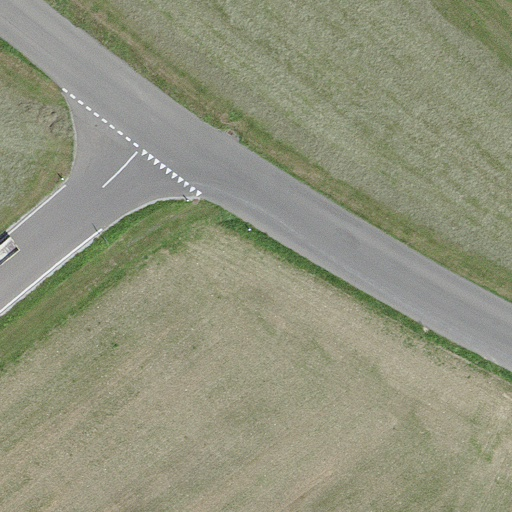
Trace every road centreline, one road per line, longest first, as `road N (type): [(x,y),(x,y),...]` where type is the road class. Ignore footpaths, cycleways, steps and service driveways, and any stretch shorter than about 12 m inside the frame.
road 1 (unclassified): [(511,337),(166,142)]
road 2 (unclassified): [(166,142),(0,291)]
road 3 (unclassified): [(166,142),(0,3)]
